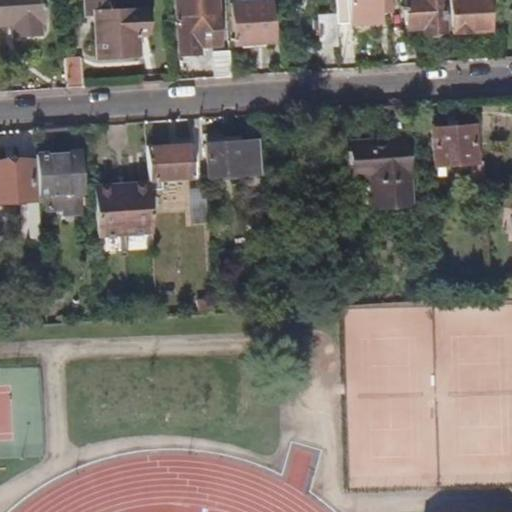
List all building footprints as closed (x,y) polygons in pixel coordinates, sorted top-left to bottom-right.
[(45,24),(44,0),(0,0),(0,26),(15,26),(15,38),(42,37),(41,24),(45,24)] [(148,31),(146,6),(110,8),(109,0),(82,0),(84,12),(91,11),(94,57),(137,54),(136,32),(148,31)] [(218,46),(215,0),(176,0),(180,54),(199,53),(199,47),(218,46)] [(273,41),(270,0),(233,3),(236,43),(273,41)] [(392,13),(390,0),(337,0),(339,16),(339,23),(349,22),(349,25),(369,24),(368,17),(380,17),(380,14),(392,13)] [(441,29),(438,0),(405,0),(408,27),(420,26),(420,30),(441,29)] [(485,31),(482,0),(446,0),(449,35),(485,31)] [(339,23),(339,16),(322,17),(324,47),(341,46),(339,23)] [(85,88),(83,56),(66,57),(68,89),(85,88)] [(231,78),(230,58),(217,59),(218,79),(231,78)] [(473,159),(471,126),(429,129),(432,166),(472,163),(474,190),(485,189),(483,159),(473,159)] [(411,205),(405,135),(388,136),(388,141),(351,144),(353,178),(371,176),(373,208),(411,205)] [(261,173),(259,140),(206,145),(209,178),(261,173)] [(195,180),(192,148),(152,150),(152,155),(154,183),(162,183),(195,180)] [(79,155),(35,158),(36,160),(38,198),(45,198),(46,211),(61,210),(61,215),(80,214),(79,196),(82,196),(79,155)] [(162,192),(162,183),(154,183),(152,155),(147,156),(149,189),(150,193),(162,192)] [(36,160),(24,161),(27,202),(30,240),(41,239),(38,198),(36,160)] [(24,161),(0,162),(0,203),(27,202),(24,161)] [(150,193),(149,189),(114,191),(114,187),(94,188),(98,238),(152,235),(150,193)] [(209,222),(207,191),(189,192),(191,223),(209,222)] [(214,297),(213,282),(196,283),(198,298),(214,297)] [(45,303),(44,284),(33,285),(34,304),(45,303)] [(215,313),(214,297),(198,298),(199,314),(215,313)]
